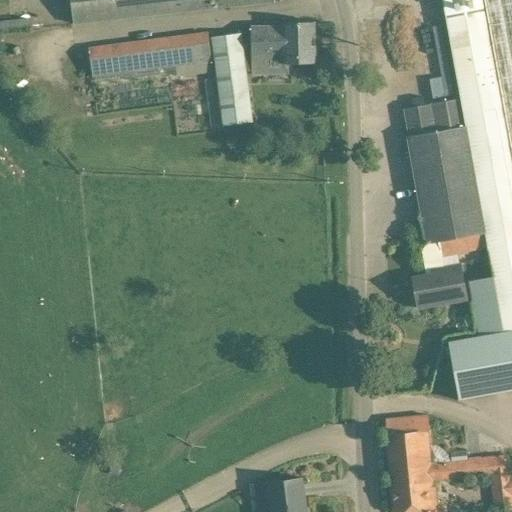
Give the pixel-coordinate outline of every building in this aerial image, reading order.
[(70,0),(73,22),(274,1),(274,0),(70,0)] [(485,233),(487,247),(503,332),(511,330),(511,0),(443,0),(450,41),(460,99),(454,100),(433,104),(425,105),(408,108),(403,109),(407,132),(408,136),(407,136),(425,232),(426,243),(466,236),(466,237),(485,233)] [(0,19),(0,29),(25,26),(23,16),(0,19)] [(250,36),(238,36),(211,39),(223,128),(250,124),(242,63),(251,63),(251,69),(280,69),(280,63),(295,63),(315,62),(314,22),(294,22),(281,22),(280,24),(250,25),(250,36)] [(90,80),(175,68),(177,78),(212,74),(210,39),(208,28),(85,45),(90,80)] [(441,255),(461,252),(469,250),(487,247),(485,233),(466,237),(466,236),(426,243),(421,251),(425,275),(413,277),(418,308),(438,304),(466,299),(461,265),(452,266),(443,268),(441,255)] [(511,330),(503,332),(449,341),(459,400),(511,390),(511,330)] [(391,468),(429,464),(427,443),(426,432),(431,431),(429,415),(386,419),(391,468)] [(511,475),(509,476),(507,456),(429,464),(391,468),(395,511),(411,511),(417,511),(446,511),(446,505),(438,506),(437,487),(432,488),(432,481),(487,475),(491,511),(511,511),(511,504),(511,499),(511,498),(511,475)] [(266,482),(270,511),(306,511),(302,477),(266,482)]
